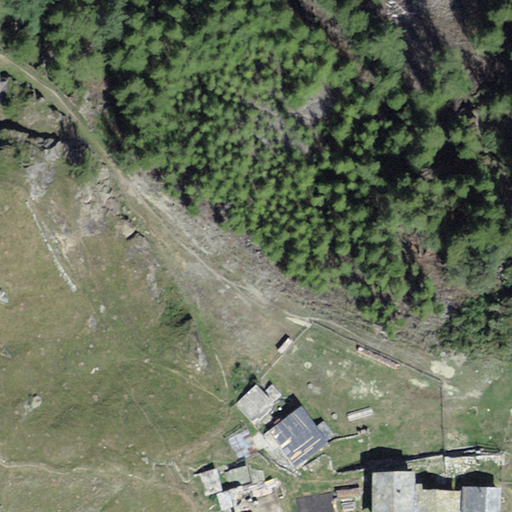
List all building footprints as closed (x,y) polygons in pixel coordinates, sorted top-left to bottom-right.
[(247,320),(228,307),(218,321),(237,334),(247,320)] [(268,400),(253,383),(237,396),(252,414),(268,400)] [(293,465),(323,442),(298,410),(268,434),(293,465)] [(407,511),(407,478),(377,478),(377,511),(407,511)] [(232,511),(278,511),(266,481),(226,498),(232,511)] [(335,511),(335,490),(301,492),(302,511),(335,511)] [(497,511),(498,494),(471,493),(469,511),(497,511)] [(458,511),(459,497),(423,495),(422,511),(458,511)]
